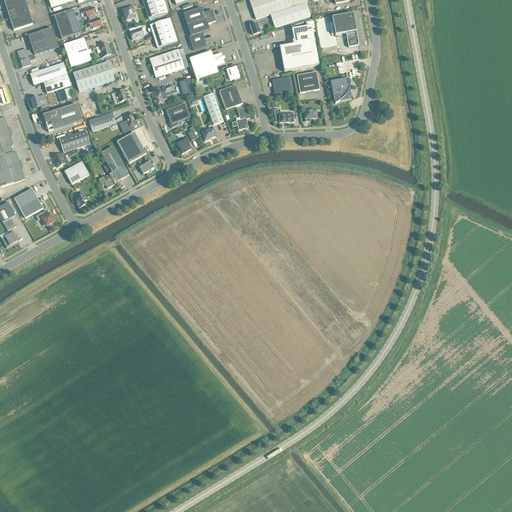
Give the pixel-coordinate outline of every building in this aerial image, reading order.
[(14,31),(33,25),(24,0),(11,0),(4,2),(14,31)] [(48,0),(51,8),(75,0),(48,0)] [(141,0),(148,20),(153,18),(168,13),(163,0),(141,0)] [(310,17),(306,4),(307,3),(306,0),(248,0),(249,0),(256,20),(270,15),(275,28),(310,17)] [(126,21),(133,19),(132,14),(135,13),(132,6),(128,7),(129,10),(123,11),(126,21)] [(96,20),(94,15),(95,14),(93,8),(85,11),(87,17),(88,16),(90,22),(88,22),(91,29),(93,29),(96,28),(101,26),(99,19),(96,20)] [(204,14),(202,8),(183,14),(190,37),(188,38),(193,51),(207,46),(202,33),(209,31),(208,25),(216,23),(212,11),(204,14)] [(75,15),(73,11),(54,17),(62,40),(81,33),(77,22),(82,21),(80,14),(75,15)] [(348,15),(332,18),(335,36),(346,34),(348,48),(354,47),(359,46),(358,42),(357,42),(355,32),(356,32),(355,21),(353,14),(348,15)] [(157,49),(162,47),(177,42),(170,19),(150,26),(157,49)] [(255,25),(250,26),(252,32),(251,33),(252,36),(253,35),(253,36),(260,33),(258,27),(261,27),(260,23),(257,24),(255,25)] [(284,72),(319,66),(315,41),(312,27),(292,30),(295,45),(280,48),(284,72)] [(34,56),(58,48),(52,29),(28,37),(32,50),(27,52),(26,49),(17,52),(23,68),(31,66),(28,57),(34,55),(34,56)] [(132,41),(144,37),(141,29),(130,32),(132,41)] [(83,39),(63,45),(71,68),(91,62),(83,39)] [(103,58),(111,55),(107,44),(99,47),(103,58)] [(156,79),(184,69),(178,50),(149,60),(156,79)] [(212,57),(211,52),(189,60),(196,81),(218,74),(216,67),(224,64),(221,54),(212,57)] [(113,76),(108,62),(103,64),(73,74),(79,93),(105,84),(107,87),(111,85),(110,84),(116,82),(117,83),(113,76)] [(63,64),(30,75),(34,86),(37,85),(43,83),(47,95),(71,87),(63,64)] [(230,70),(229,67),(221,69),(223,74),(223,75),(227,73),(230,82),(239,78),(238,73),(237,73),(237,72),(237,71),(236,68),(230,70)] [(300,94),(320,91),(316,73),(297,76),(300,94)] [(275,96),(280,95),(294,93),(291,77),(272,81),(275,96)] [(347,80),(346,78),(330,81),(334,103),(335,103),(335,104),(336,104),(338,103),(339,102),(352,100),(353,100),(350,93),(350,92),(351,91),(350,90),(349,89),(350,84),(351,79),(350,79),(350,80),(347,80)] [(189,79),(179,83),(184,98),(194,95),(189,79)] [(165,94),(175,91),(173,85),(163,89),(164,92),(165,94)] [(226,111),(238,106),(243,105),(236,86),(219,92),(226,111)] [(71,88),(59,92),(62,102),(72,99),(70,92),(72,91),(71,88)] [(116,97),(116,98),(116,99),(117,99),(118,99),(119,103),(127,101),(124,91),(116,93),(117,96),(116,97)] [(160,93),(152,96),(154,101),(155,103),(157,108),(165,105),(163,100),(167,99),(166,97),(165,94),(164,92),(160,93)] [(214,126),(223,122),(213,94),(203,98),(214,126)] [(34,109),(41,107),(40,102),(46,100),(45,95),(31,100),(34,109)] [(49,133),(53,131),(82,122),(76,104),(43,115),(49,133)] [(171,128),(178,125),(177,123),(190,118),(185,104),(166,111),(170,123),(169,124),(171,128)] [(247,127),(245,120),(249,119),(246,108),(238,110),(240,121),(236,122),(237,122),(233,123),(233,124),(233,126),(234,127),(238,126),(239,131),(246,129),(248,129),(248,127),(247,127)] [(278,110),(273,111),(276,122),(280,122),(280,124),(293,123),(293,118),(293,116),(293,113),(280,114),(279,110),(278,110)] [(316,112),(316,111),(308,111),(308,112),(305,112),(305,123),(309,122),(309,119),(316,119),(316,115),(317,115),(318,115),(319,114),(319,113),(318,112),(317,112),(316,112)] [(92,132),(111,126),(116,125),(112,113),(107,115),(89,121),(92,132)] [(128,125),(121,128),(123,134),(134,129),(132,127),(136,125),(131,113),(124,116),(128,125)] [(13,152),(11,148),(12,147),(13,145),(4,118),(0,119),(0,188),(25,180),(16,153),(14,152),(13,152)] [(205,142),(210,140),(209,139),(213,138),(212,137),(215,136),(212,126),(208,128),(209,130),(202,133),(205,142)] [(90,145),(85,131),(59,140),(63,153),(63,154),(76,149),(90,145)] [(193,131),(187,134),(192,141),(197,139),(193,131)] [(143,148),(134,133),(117,143),(129,165),(143,157),(148,154),(144,147),(143,148)] [(182,155),(191,150),(187,143),(190,142),(188,137),(181,141),(182,143),(178,145),(182,153),(183,153),(183,154),(182,154),(182,155)] [(128,176),(126,171),(113,148),(101,154),(112,173),(104,177),(105,178),(99,181),(100,183),(102,187),(105,186),(106,187),(106,186),(107,189),(115,185),(113,183),(116,181),(117,182),(129,176),(128,176)] [(63,154),(63,153),(53,158),(56,163),(55,164),(57,168),(66,164),(66,165),(69,164),(65,156),(69,155),(70,157),(78,153),(76,149),(63,154)] [(147,164),(139,168),(143,175),(148,172),(149,173),(152,171),(151,170),(154,169),(152,166),(154,164),(152,160),(148,154),(143,157),(145,160),(147,164)] [(71,185),(76,183),(89,176),(82,162),(64,172),(71,185)] [(25,219),(43,209),(32,190),(14,200),(25,219)] [(79,209),(85,206),(83,202),(87,200),(83,194),(79,196),(81,198),(75,201),(79,209)] [(8,203),(0,207),(0,219),(2,224),(3,223),(8,232),(10,236),(6,238),(2,240),(2,239),(1,239),(4,244),(7,249),(6,248),(17,242),(14,236),(15,235),(12,230),(16,227),(11,219),(15,216),(8,203)] [(47,216),(45,212),(36,217),(38,221),(42,219),(46,226),(54,222),(50,214),(47,216)]
